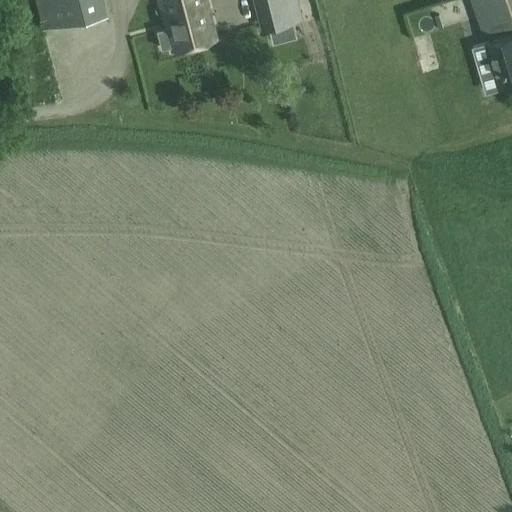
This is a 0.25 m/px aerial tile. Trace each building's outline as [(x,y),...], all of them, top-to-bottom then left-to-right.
[(34,0),(41,27),(106,11),(103,0),(34,0)] [(216,37),(206,0),(158,0),(165,28),(156,30),(160,48),(170,45),(171,49),(216,37)] [(296,0),(260,0),(267,27),(301,18),(296,0)] [(511,0),(470,0),(482,31),(511,20),(511,0)] [(511,83),(511,34),(486,43),(500,88),(511,83)]
